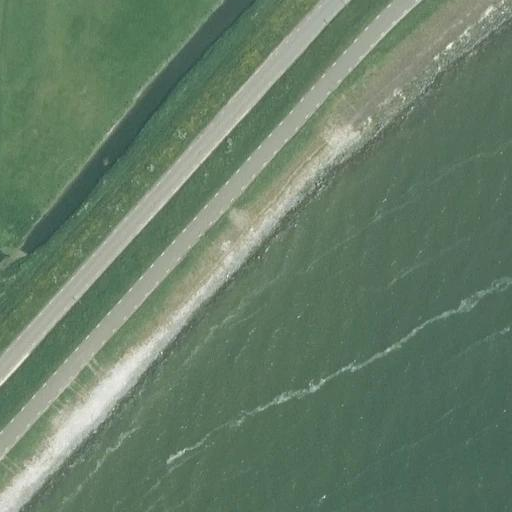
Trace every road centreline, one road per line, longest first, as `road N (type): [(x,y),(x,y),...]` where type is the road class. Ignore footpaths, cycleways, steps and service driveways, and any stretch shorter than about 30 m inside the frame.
road 1 (tertiary): [(0,447),(407,0)]
road 2 (tertiary): [(334,0),(0,374)]
